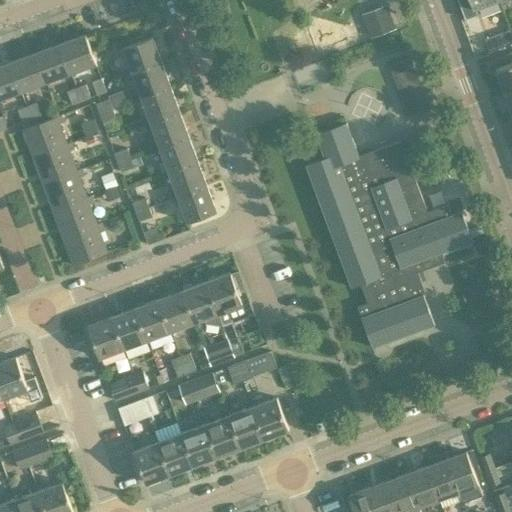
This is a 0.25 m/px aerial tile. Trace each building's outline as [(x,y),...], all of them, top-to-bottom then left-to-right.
[(457,0),(464,18),(476,14),(474,9),(498,0),(497,0),(457,0)] [(365,18),(372,37),(394,28),(387,10),(365,18)] [(511,37),(510,33),(509,31),(484,40),(489,52),(511,43),(511,37)] [(85,36),(60,45),(70,73),(96,64),(85,36)] [(123,48),(133,73),(161,63),(151,38),(123,48)] [(46,82),(70,73),(60,45),(35,54),(46,82)] [(21,92),(46,82),(35,54),(10,63),(21,92)] [(414,66),(411,58),(390,66),(393,74),(414,66)] [(504,93),(511,90),(511,62),(495,69),(504,93)] [(0,99),(21,92),(10,63),(0,67),(0,99)] [(170,87),(161,63),(133,73),(142,98),(170,87)] [(96,94),(106,90),(101,78),(91,81),(96,94)] [(85,84),(76,87),(80,99),(89,96),(85,84)] [(80,99),(76,87),(66,91),(71,103),(80,99)] [(179,112),(170,87),(142,98),(151,123),(179,112)] [(97,104),(100,113),(112,108),(109,99),(97,104)] [(26,106),(30,117),(40,114),(35,102),(26,106)] [(21,120),(30,117),(26,106),(17,109),(21,120)] [(112,108),(100,113),(103,122),(116,117),(112,108)] [(69,112),(62,115),(65,122),(72,119),(69,112)] [(188,137),(179,112),(151,123),(160,147),(188,137)] [(23,130),(33,157),(66,145),(59,125),(63,123),(61,115),(23,130)] [(306,164),(305,164),(351,287),(360,284),(361,285),(367,302),(358,306),(373,347),(374,347),(373,345),(433,322),(433,324),(435,323),(416,272),(445,262),(443,258),(444,257),(442,251),(470,241),(471,242),(473,241),(462,210),(451,214),(448,204),(427,211),(412,170),(402,140),(360,155),(348,121),(346,122),(337,125),(316,133),(317,138),(319,137),(326,156),(313,161),(306,164)] [(93,135),(84,138),(86,144),(95,141),(93,135)] [(198,161),(188,137),(160,147),(170,172),(198,161)] [(71,143),(66,145),(33,157),(43,184),(77,172),(69,151),(73,149),(71,143)] [(118,162),(131,157),(127,148),(115,153),(118,162)] [(134,166),(131,157),(118,162),(122,171),(134,166)] [(207,186),(198,161),(170,172),(179,196),(207,186)] [(81,170),(77,172),(43,184),(53,210),(87,198),(79,178),(83,176),(81,170)] [(113,170),(101,174),(106,187),(118,183),(113,170)] [(117,186),(104,191),(108,201),(120,197),(117,186)] [(207,186),(179,196),(188,222),(216,211),(207,186)] [(91,196),(87,198),(53,210),(64,238),(97,225),(89,205),(93,203),(91,196)] [(133,203),(136,212),(149,207),(145,198),(133,203)] [(149,207),(136,212),(140,221),(152,217),(149,207)] [(118,216),(109,219),(112,227),(121,223),(118,216)] [(97,225),(64,238),(74,265),(107,252),(99,231),(103,230),(100,224),(97,225)] [(231,272),(206,281),(223,325),(234,321),(230,310),(244,305),(242,302),(249,299),(248,297),(238,270),(232,272),(231,272)] [(206,281),(183,290),(195,323),(206,319),(208,324),(220,326),(223,325),(206,281)] [(183,290),(160,298),(172,331),(195,323),(183,290)] [(160,298),(135,307),(148,340),(172,331),(160,298)] [(135,307),(112,316),(124,349),(148,340),(135,307)] [(112,316),(88,325),(100,358),(124,349),(112,316)] [(488,329),(472,335),(481,358),(497,352),(488,329)] [(228,339),(234,356),(243,352),(237,335),(228,339)] [(225,359),(234,356),(228,339),(219,342),(225,359)] [(181,356),(188,373),(197,369),(191,352),(181,356)] [(178,376),(188,373),(181,356),(172,360),(178,376)] [(0,362),(0,388),(4,398),(26,390),(30,402),(42,398),(35,377),(25,380),(16,357),(0,362)] [(237,363),(243,380),(252,377),(246,360),(237,363)] [(234,383),(243,380),(237,363),(228,367),(234,383)] [(133,374),(140,391),(149,388),(143,371),(133,374)] [(116,400),(140,391),(133,374),(109,383),(116,400)] [(199,377),(190,381),(197,399),(206,395),(199,377)] [(197,399),(190,381),(181,384),(187,402),(197,399)] [(143,399),(149,415),(158,412),(152,395),(143,399)] [(253,407),(265,438),(288,429),(277,398),(253,407)] [(125,424),(149,415),(143,399),(119,408),(125,424)] [(242,447),(265,438),(253,407),(230,415),(242,447)] [(13,423),(19,440),(44,431),(37,414),(13,423)] [(242,447),(230,415),(206,424),(218,456),(242,447)] [(11,443),(19,440),(13,423),(4,426),(11,443)] [(194,465),(218,456),(206,424),(182,433),(194,465)] [(194,465),(182,433),(159,442),(171,473),(194,465)] [(22,448),(28,465),(53,456),(47,439),(22,448)] [(145,483),(171,473),(159,442),(134,451),(145,483)] [(20,468),(28,465),(22,448),(14,451),(20,468)] [(447,459),(459,491),(474,486),(476,492),(481,489),(467,451),(447,459)] [(486,471),(494,468),(489,454),(481,457),(486,471)] [(439,499),(459,491),(447,459),(427,466),(439,499)] [(439,499),(427,466),(408,473),(420,506),(439,499)] [(499,481),(494,468),(486,471),(491,484),(499,481)] [(400,511),(403,511),(420,506),(408,473),(389,480),(400,511)] [(400,511),(389,480),(369,488),(377,511),(400,511)] [(73,511),(62,481),(38,490),(46,511),(73,511)] [(354,511),(377,511),(369,488),(348,495),(354,511)] [(46,511),(38,490),(14,499),(19,511),(46,511)] [(501,510),(509,507),(504,493),(496,496),(501,510)] [(0,511),(19,511),(14,499),(0,504),(0,511)]
